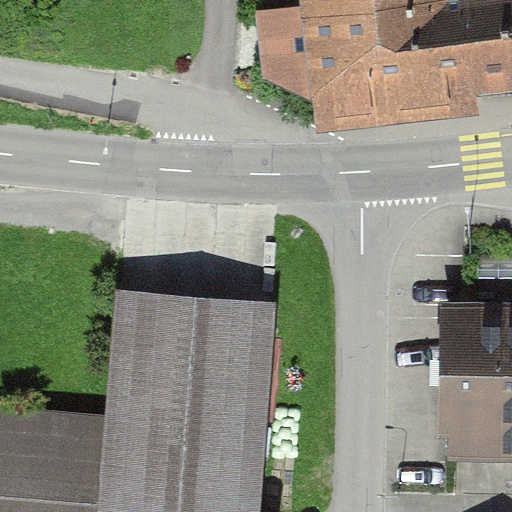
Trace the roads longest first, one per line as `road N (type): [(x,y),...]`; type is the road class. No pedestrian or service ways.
road 1 (residential): [(360,511),(367,174)]
road 2 (residential): [(233,173),(224,130),(195,105),(0,74)]
road 3 (tertiary): [(0,153),(233,173)]
road 4 (tertiary): [(367,174),(511,157)]
road 5 (tertiary): [(233,173),(367,174)]
